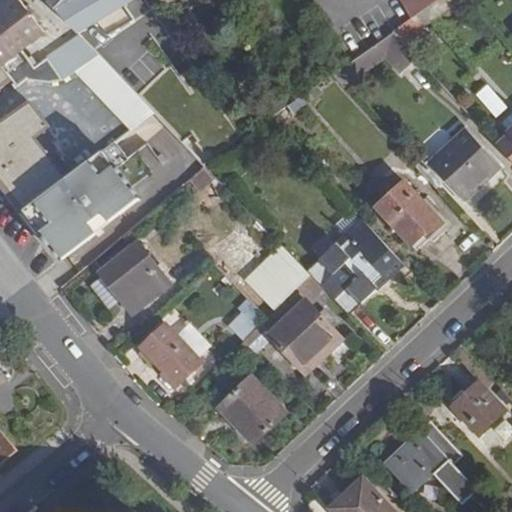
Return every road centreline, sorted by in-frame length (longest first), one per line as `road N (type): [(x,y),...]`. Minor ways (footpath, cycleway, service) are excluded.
road 1 (residential): [(511,260),(241,511)]
road 2 (residential): [(240,511),(124,412),(0,269)]
